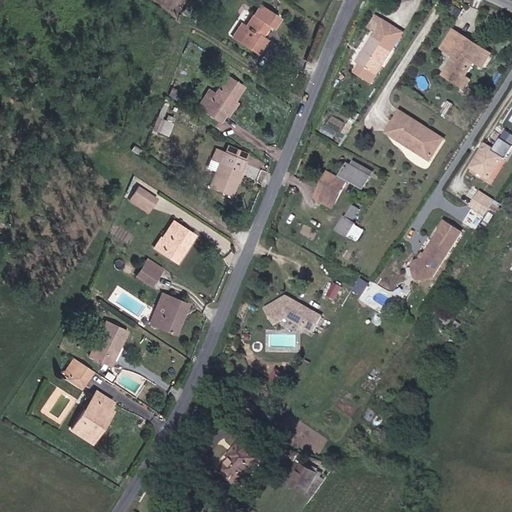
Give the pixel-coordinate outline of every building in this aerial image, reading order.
[(278,14),(284,17),(290,6),(280,0),(263,0),(255,14),(258,17),(248,31),(266,43),(277,26),(273,22),(278,14)] [(368,24),(375,29),(382,18),(374,14),(368,24)] [(359,61),(375,71),(400,30),(382,18),(375,29),(364,48),(366,50),(359,61)] [(472,64),(480,69),(489,55),(481,51),(479,54),(462,43),(465,40),(452,32),(441,50),(454,59),(443,77),(464,90),(469,82),(463,78),(472,64)] [(356,59),(359,61),(366,50),(364,48),(356,59)] [(359,61),(354,68),(370,79),(375,71),(359,61)] [(198,98),(221,112),(244,78),(228,67),(219,81),(212,76),(198,98)] [(431,160),(444,138),(400,111),(390,128),(406,137),(403,143),(431,160)] [(157,116),(153,129),(167,134),(171,121),(157,116)] [(403,143),(406,137),(390,128),(387,133),(403,143)] [(221,140),(245,149),(248,141),(224,132),(221,140)] [(236,176),(231,175),(236,160),(241,161),(245,149),(221,140),(216,138),(211,150),(218,152),(209,177),(233,185),(236,176)] [(487,140),(474,162),(492,173),(506,151),(487,140)] [(349,179),(367,189),(375,174),(355,164),(353,168),(349,166),(344,176),(345,177),(343,182),(333,177),(327,187),(324,185),(316,200),(335,210),(348,185),(347,185),(349,179)] [(324,185),(327,187),(333,177),(329,176),(324,185)] [(151,201),(156,193),(137,180),(127,195),(138,202),(142,196),(151,201)] [(474,202),(488,211),(497,196),(483,187),(474,202)] [(138,202),(147,207),(151,201),(142,196),(138,202)] [(337,232),(349,240),(357,228),(352,225),(359,213),(353,210),(346,221),(344,220),(337,232)] [(156,243),(163,247),(180,217),(172,213),(156,243)] [(163,247),(177,254),(194,225),(180,217),(163,247)] [(438,273),(455,247),(439,236),(429,250),(427,254),(426,255),(419,256),(417,260),(420,273),(423,275),(438,273)] [(418,250),(411,245),(400,263),(407,267),(418,250)] [(157,266),(162,258),(147,249),(142,257),(157,266)] [(135,269),(150,277),(157,266),(142,257),(135,269)] [(336,281),(342,269),(336,265),(329,277),(336,281)] [(316,314),(323,298),(289,280),(269,289),(276,305),(292,297),(307,306),(306,309),(316,314)] [(156,300),(164,302),(169,286),(162,284),(156,300)] [(151,314),(176,323),(187,293),(169,286),(164,302),(156,300),(151,314)] [(117,352),(123,338),(120,337),(127,320),(106,312),(91,349),(105,355),(103,359),(107,361),(112,349),(117,352)] [(71,365),(85,374),(92,362),(78,353),(71,365)] [(67,372),(82,380),(85,374),(71,365),(67,372)] [(74,422),(96,436),(113,407),(109,405),(114,396),(96,384),(90,393),(97,397),(88,415),(82,411),(74,422)] [(218,474),(236,487),(258,458),(236,442),(230,451),(233,452),(227,460),(218,474)] [(224,458),(227,460),(233,452),(230,451),(224,458)] [(291,483),(302,490),(313,474),(303,466),(291,483)] [(302,490),(303,491),(315,475),(313,474),(302,490)]
